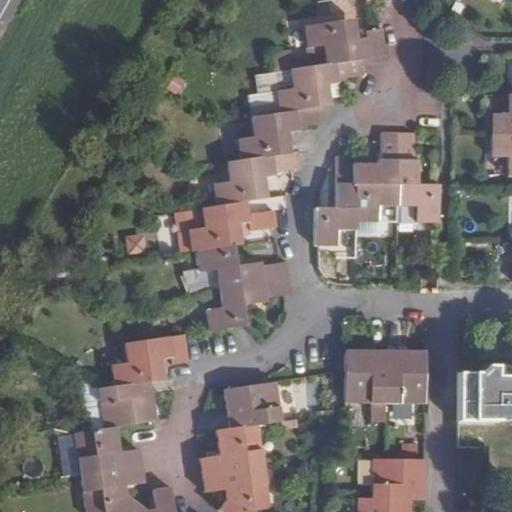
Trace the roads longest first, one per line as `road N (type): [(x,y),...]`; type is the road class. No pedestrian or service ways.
road 1 (residential): [(307,303),(296,210),(325,144),(350,122),(392,109),(402,55),(396,14)]
road 2 (residential): [(307,303),(272,348),(209,371),(186,389),(175,432),(187,499)]
road 3 (residential): [(444,511),(446,304)]
road 4 (residential): [(446,304),(307,303)]
